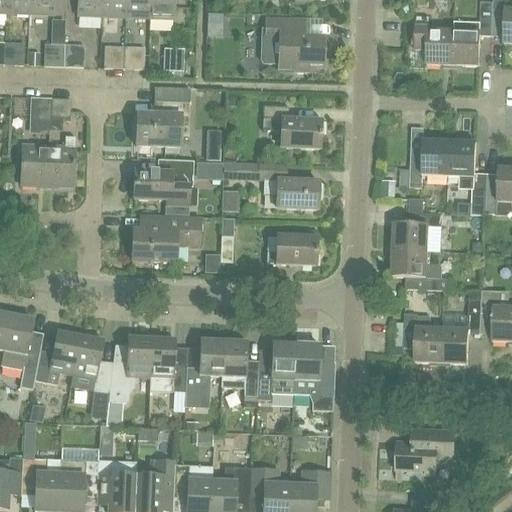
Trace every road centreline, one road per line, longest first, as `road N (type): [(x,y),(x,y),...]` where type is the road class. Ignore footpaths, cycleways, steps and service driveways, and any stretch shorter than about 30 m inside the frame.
road 1 (residential): [(354,298),(89,287)]
road 2 (residential): [(354,298),(359,103)]
road 3 (residential): [(511,407),(350,402)]
road 4 (residential): [(511,109),(359,103)]
road 5 (residential): [(90,221),(99,86)]
